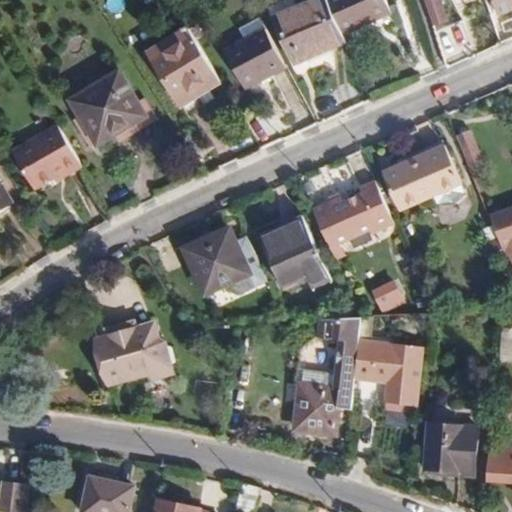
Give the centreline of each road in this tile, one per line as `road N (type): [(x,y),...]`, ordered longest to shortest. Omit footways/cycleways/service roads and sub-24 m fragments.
road 1 (residential): [(511,63),(130,226),(0,307)]
road 2 (residential): [(0,432),(182,452),(394,511)]
